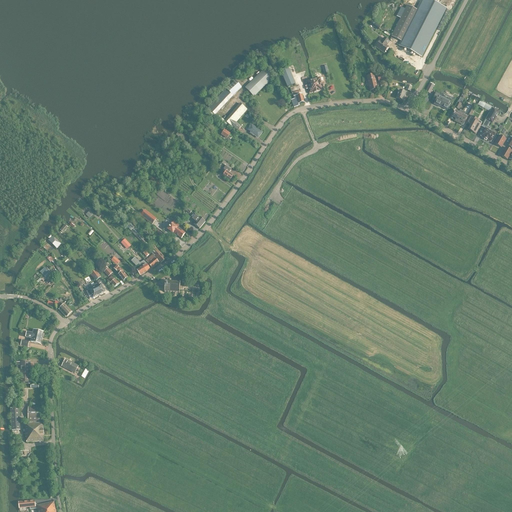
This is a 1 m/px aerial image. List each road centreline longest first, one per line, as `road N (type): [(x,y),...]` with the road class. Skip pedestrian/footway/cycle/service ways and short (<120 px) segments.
road 1 (residential): [(65,322),(189,244),(293,111),(368,99),(407,109)]
road 2 (residential): [(61,511),(49,346),(65,322)]
road 3 (residential): [(407,109),(466,0)]
